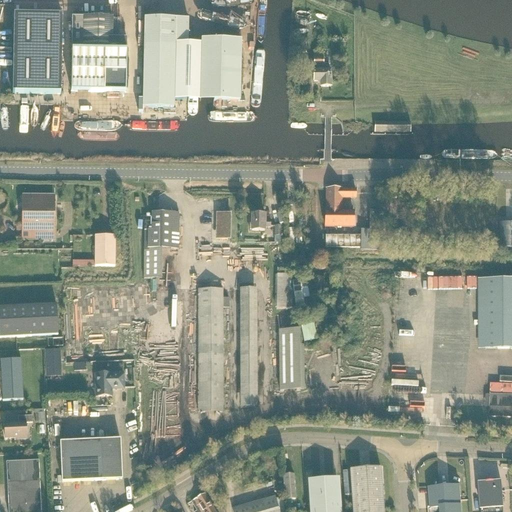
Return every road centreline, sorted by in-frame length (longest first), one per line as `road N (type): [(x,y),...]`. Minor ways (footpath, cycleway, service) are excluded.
road 1 (tertiary): [(511,177),(0,171)]
road 2 (unclassified): [(142,511),(278,440),(377,442),(405,454)]
road 3 (track): [(328,108),(503,102)]
